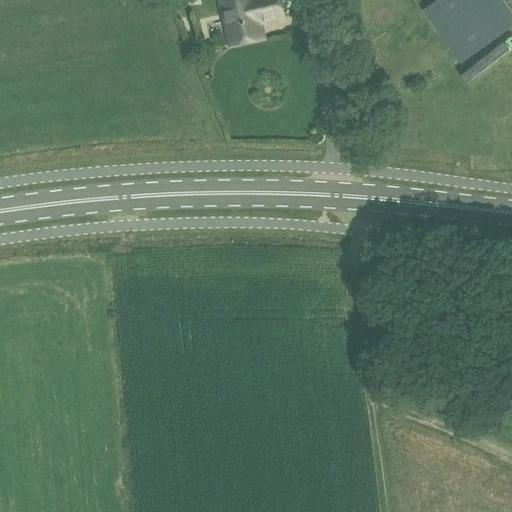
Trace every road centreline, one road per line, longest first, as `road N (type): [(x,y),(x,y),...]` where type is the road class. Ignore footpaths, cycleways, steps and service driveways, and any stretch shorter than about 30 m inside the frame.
road 1 (secondary): [(0,214),(147,197),(265,195),(511,215)]
road 2 (track): [(372,398),(358,230)]
road 3 (track): [(372,398),(511,461)]
